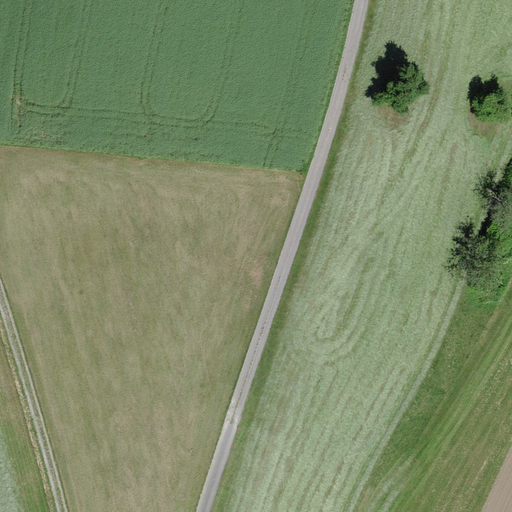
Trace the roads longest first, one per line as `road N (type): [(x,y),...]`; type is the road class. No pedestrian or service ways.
road 1 (track): [(207,511),(334,128),(365,0)]
road 2 (track): [(65,511),(0,288)]
